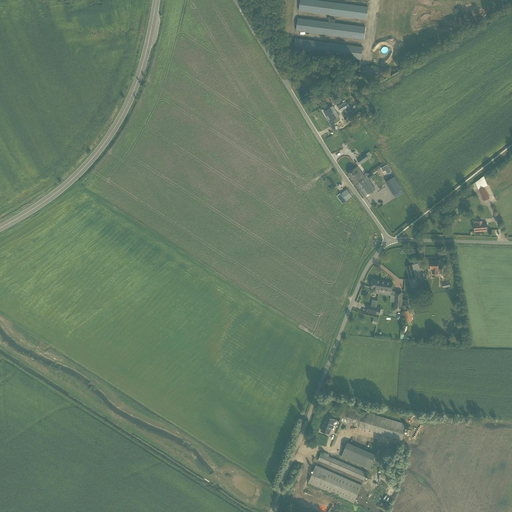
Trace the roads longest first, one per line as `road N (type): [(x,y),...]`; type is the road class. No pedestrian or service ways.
road 1 (unclassified): [(272,511),(358,286),(390,241)]
road 2 (secondary): [(0,229),(70,180),(107,138),(136,83),(156,0)]
road 3 (unclassified): [(390,241),(235,0)]
road 4 (unclassified): [(390,241),(511,243)]
